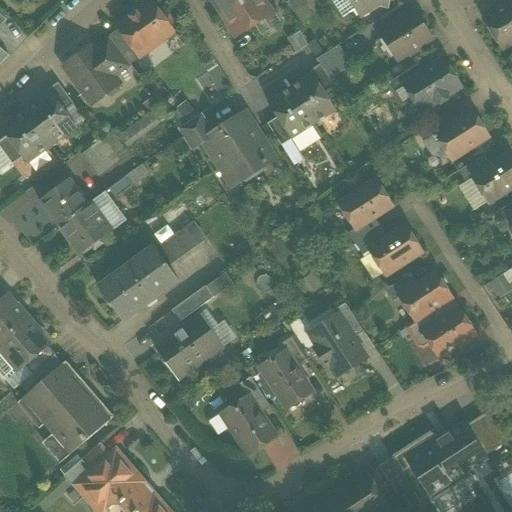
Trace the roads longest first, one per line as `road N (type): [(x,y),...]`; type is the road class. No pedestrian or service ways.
road 1 (residential): [(0,234),(221,488),(267,490),(399,410),(485,371)]
road 2 (residential): [(409,194),(511,350)]
road 3 (residential): [(438,0),(511,110)]
road 4 (residential): [(93,0),(0,91)]
